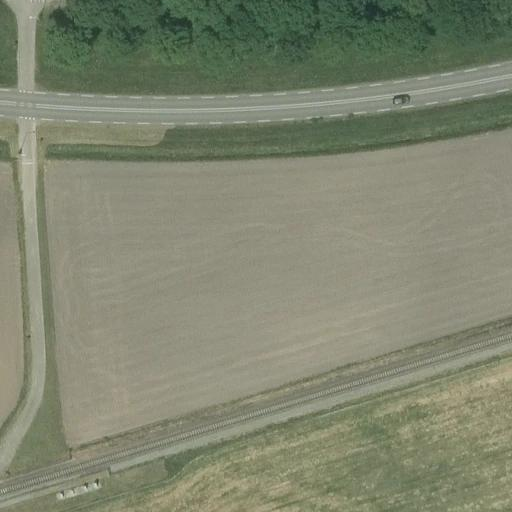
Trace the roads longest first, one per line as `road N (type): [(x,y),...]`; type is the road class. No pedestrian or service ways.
road 1 (secondary): [(27,103),(204,111),(374,98),(511,73)]
road 2 (unclassified): [(0,458),(30,402),(27,103)]
